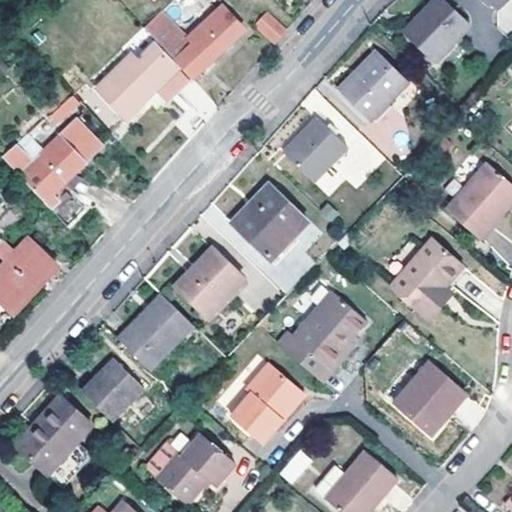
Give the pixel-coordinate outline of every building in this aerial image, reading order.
[(438,0),(404,35),(435,65),(469,28),(438,0)] [(481,0),(494,14),(509,0),(481,0)] [(160,17),(145,31),(159,45),(193,79),(244,33),(224,11),(190,44),(164,14),(160,17)] [(260,27),(277,44),(288,31),(272,15),(260,27)] [(133,58),(100,91),(130,121),(158,94),(167,103),(189,82),(155,49),(138,63),(133,58)] [(376,56),(338,96),(368,125),(406,86),(376,56)] [(325,122),(337,109),(313,89),(302,103),(325,122)] [(55,127),(84,109),(75,96),(47,114),(55,127)] [(21,145),(6,159),(51,207),(50,207),(56,214),(62,207),(56,201),(103,149),(76,123),(36,162),(21,145)] [(315,123),(281,159),(312,189),(346,154),(315,123)] [(511,185),(490,165),(446,210),(480,241),(507,213),(503,209),(511,198),(511,185)] [(266,189),(228,229),(268,267),(291,242),(306,227),(266,189)] [(511,206),(511,198),(503,209),(507,213),(511,206)] [(433,239),(391,286),(430,321),(462,286),(455,280),(466,268),(433,239)] [(0,301),(15,316),(60,269),(31,242),(0,273),(0,301)] [(296,247),(291,242),(268,267),(272,271),(296,247)] [(209,256),(172,293),(203,324),(239,286),(209,256)] [(244,291),(239,286),(203,324),(207,328),(244,291)] [(331,365),(335,369),(354,350),(348,345),(354,339),(365,327),(331,297),(297,334),(291,329),(278,342),(318,378),(331,365)] [(145,375),(189,330),(158,300),(114,346),(145,375)] [(354,350),(359,345),(354,339),(348,345),(354,350)] [(253,395),(233,418),(264,444),(284,419),(280,416),(301,390),(271,364),(248,390),(253,395)] [(430,364),(395,403),(433,437),(453,414),(448,409),(463,392),(430,364)] [(323,382),(335,369),(331,365),(318,378),(323,382)] [(111,429),(143,396),(113,367),(81,398),(111,429)] [(306,394),(301,390),(280,416),(284,419),(306,394)] [(469,397),(463,392),(448,409),(453,414),(469,397)] [(62,494),(74,480),(91,461),(76,447),(89,432),(57,404),(29,436),(14,453),(62,494)] [(168,439),(144,466),(188,505),(210,480),(217,486),(236,463),(203,434),(185,455),(168,439)] [(299,449),(278,471),(300,492),(321,470),(299,449)] [(329,498),(328,500),(342,511),(365,511),(377,499),(380,502),(400,480),(369,453),(350,475),(329,498)] [(318,489),(329,498),(350,475),(339,466),(318,489)] [(371,511),(380,502),(377,499),(365,511),(371,511)] [(138,511),(125,501),(115,511),(138,511)]
